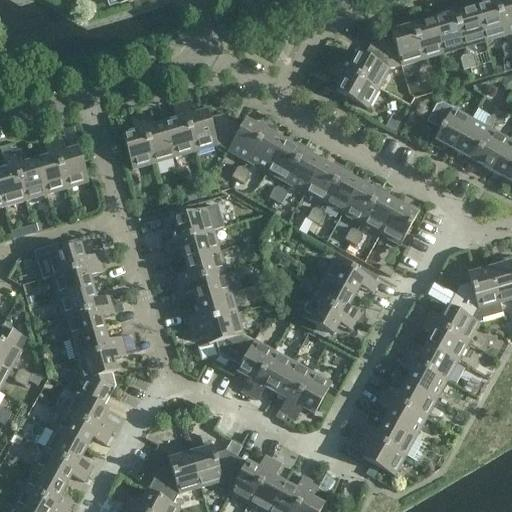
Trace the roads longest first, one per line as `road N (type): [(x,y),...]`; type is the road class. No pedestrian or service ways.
road 1 (residential): [(317,452),(452,225)]
road 2 (residential): [(452,225),(443,201),(278,108)]
road 3 (residential): [(278,108),(324,27),(409,0)]
road 4 (residential): [(317,452),(164,381)]
road 5 (residential): [(164,381),(128,222)]
road 6 (residential): [(88,511),(164,381)]
road 7 (residential): [(0,269),(8,253),(128,222)]
road 8 (residential): [(128,222),(90,92)]
road 9 (residential): [(90,92),(190,66),(204,55)]
